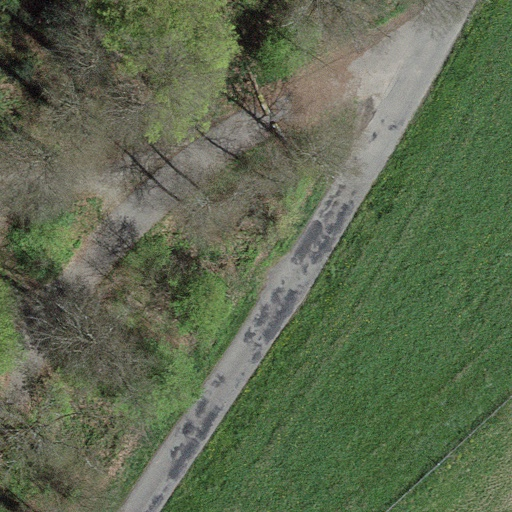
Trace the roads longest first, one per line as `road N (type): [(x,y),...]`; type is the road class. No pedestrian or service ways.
road 1 (track): [(133,511),(453,0)]
road 2 (track): [(0,418),(28,357),(173,161),(337,77),(418,65)]
road 3 (track): [(0,199),(40,204),(173,161)]
road 4 (track): [(0,242),(13,260),(28,357)]
